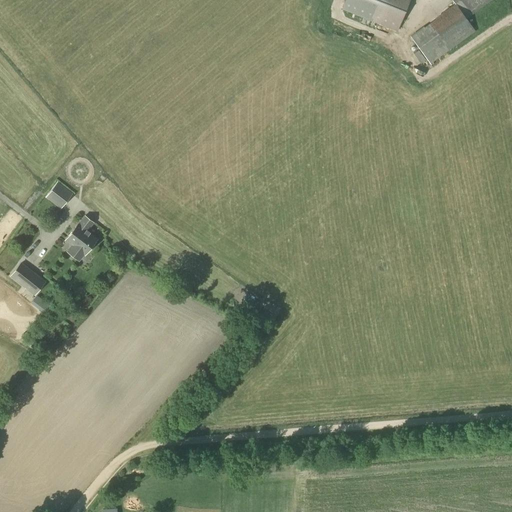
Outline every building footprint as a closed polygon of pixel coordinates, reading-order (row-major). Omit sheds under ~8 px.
[(397,31),(409,0),(346,0),(343,9),(397,31)] [(430,64),(468,37),(475,31),(466,19),(490,0),(453,0),(456,4),(448,10),(411,38),(430,64)] [(60,210),(72,194),(58,183),(45,198),(60,210)] [(65,240),(71,244),(66,251),(79,262),(79,261),(80,261),(97,239),(87,232),(93,223),(84,216),(78,225),(65,240)] [(9,277),(19,284),(34,296),(45,282),(20,262),(9,277)]
